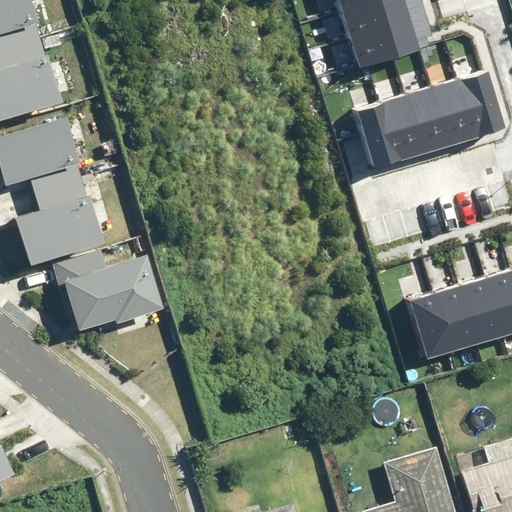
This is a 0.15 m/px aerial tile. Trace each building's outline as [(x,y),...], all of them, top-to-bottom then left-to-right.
[(28,0),(0,0),(0,136),(6,135),(62,119),(28,0)] [(337,0),(356,66),(437,43),(424,0),(337,0)] [(480,77),(349,114),(366,173),(497,137),(480,77)] [(66,121),(0,139),(0,184),(3,195),(29,188),(38,217),(14,224),(32,284),(50,280),(106,264),(66,121)] [(511,265),(401,300),(419,358),(511,329),(511,265)] [(134,268),(66,288),(78,328),(146,308),(134,268)] [(381,464),(395,509),(383,511),(447,511),(443,495),(442,495),(428,450),(381,464)] [(0,482),(11,478),(0,452),(0,482)] [(480,511),(511,511),(511,460),(470,470),(480,511)]
